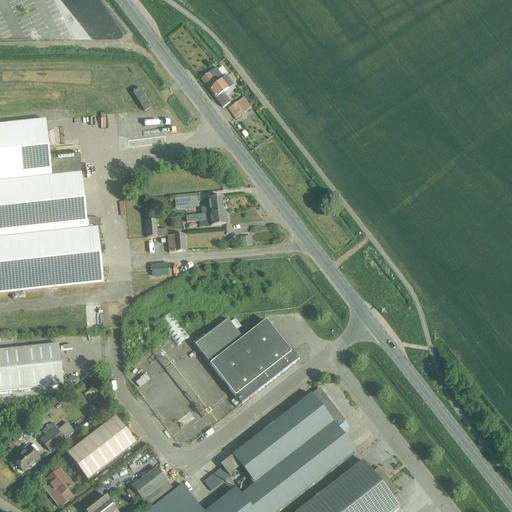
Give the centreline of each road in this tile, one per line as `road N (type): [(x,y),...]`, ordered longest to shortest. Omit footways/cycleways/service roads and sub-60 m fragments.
road 1 (secondary): [(370,320),(121,0)]
road 2 (unclassified): [(115,336),(119,386),(165,449),(181,458),(198,456),(329,352)]
road 3 (secondary): [(511,503),(370,320)]
road 4 (unclassified): [(452,511),(329,352)]
